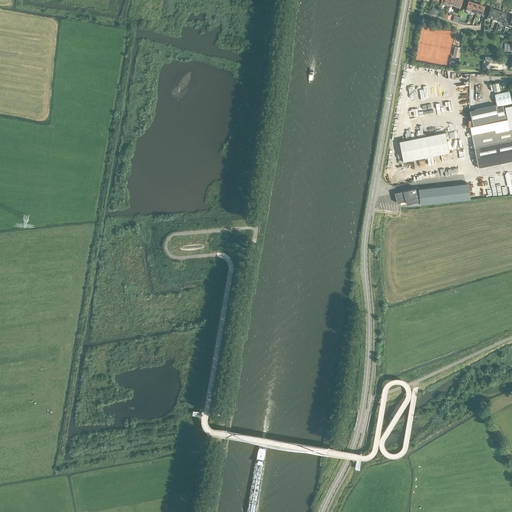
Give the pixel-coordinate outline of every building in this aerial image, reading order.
[(472,11),(474,2),(469,0),(466,9),(472,11)] [(480,4),(474,2),(472,11),(477,13),(480,4)] [(488,16),(493,18),(496,10),(491,8),(488,16)] [(501,11),(496,10),(493,18),(498,20),(501,11)] [(501,11),(498,20),(498,22),(503,24),(503,25),(506,26),(509,17),(506,16),(507,13),(501,11)] [(509,91),(495,94),(497,104),(497,106),(502,105),(511,103),(509,91)] [(497,104),(470,110),(473,125),(505,117),(502,105),(497,106),(497,104)] [(511,128),(495,132),(495,129),(471,134),(478,168),(511,161),(511,128)] [(399,141),(403,161),(449,152),(445,132),(399,141)] [(469,182),(418,188),(420,204),(471,198),(469,182)] [(415,186),(394,192),(396,202),(404,199),(406,203),(418,199),(415,186)]
